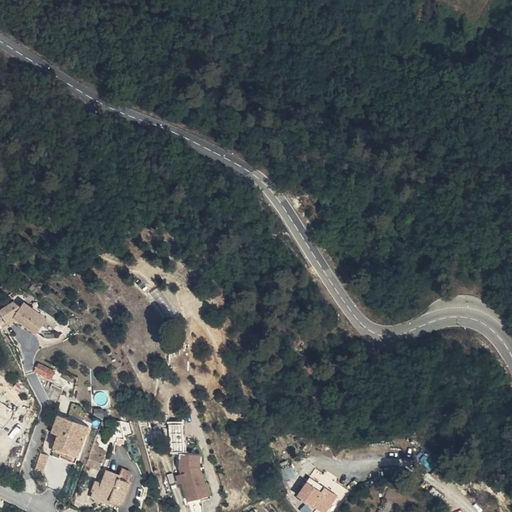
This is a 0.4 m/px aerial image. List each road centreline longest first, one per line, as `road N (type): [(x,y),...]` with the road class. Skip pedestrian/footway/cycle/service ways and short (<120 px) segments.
road 1 (unclassified): [(511,351),(488,324),(467,316),(398,334),(366,329),(281,206),(251,177),(113,111),(0,42)]
road 2 (residential): [(472,511),(401,461),(321,462)]
